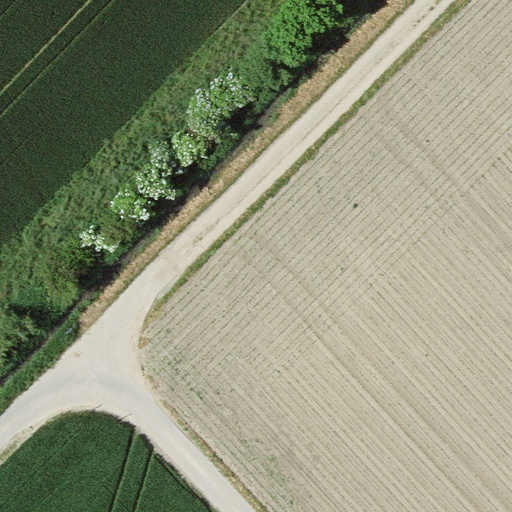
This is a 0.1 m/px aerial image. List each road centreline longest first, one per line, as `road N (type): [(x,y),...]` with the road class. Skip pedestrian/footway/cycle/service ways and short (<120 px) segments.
road 1 (track): [(435,0),(0,432)]
road 2 (track): [(81,353),(229,511)]
